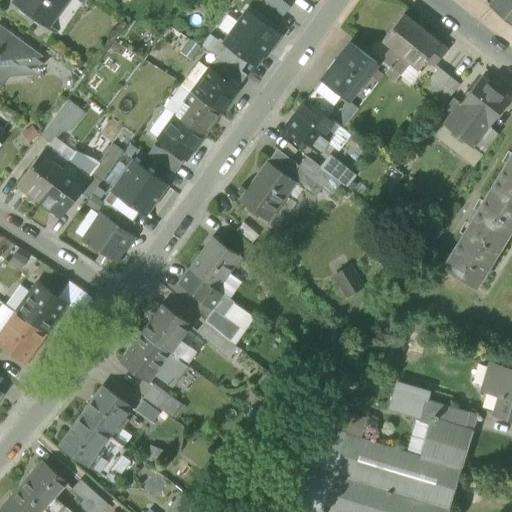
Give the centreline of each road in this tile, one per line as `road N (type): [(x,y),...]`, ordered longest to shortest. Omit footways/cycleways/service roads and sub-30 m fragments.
road 1 (residential): [(339,0),(129,299)]
road 2 (residential): [(129,299),(0,457)]
road 3 (residential): [(0,217),(129,299)]
